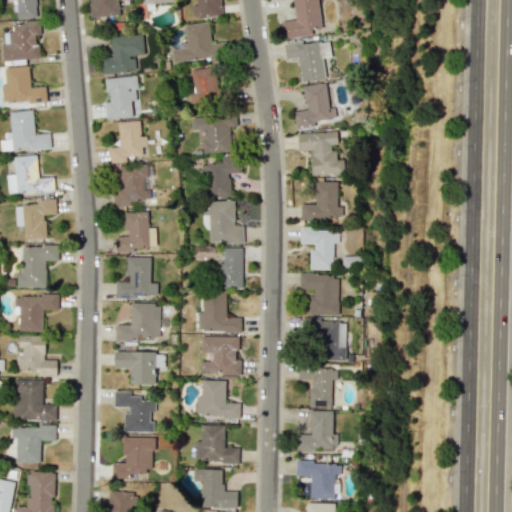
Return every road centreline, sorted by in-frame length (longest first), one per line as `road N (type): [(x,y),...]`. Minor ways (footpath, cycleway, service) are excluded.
road 1 (residential): [(248,0),(272,206),(265,511)]
road 2 (residential): [(68,0),(87,244),(79,511)]
road 3 (primary): [(476,0),(463,511)]
road 4 (primary): [(494,511),(506,0)]
